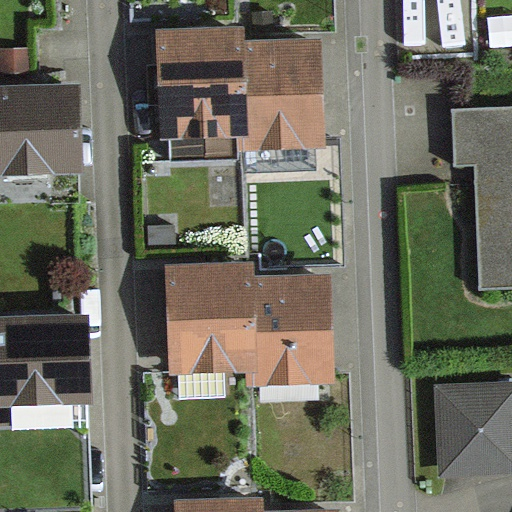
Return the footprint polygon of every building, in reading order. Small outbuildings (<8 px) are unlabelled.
[(234,137),(231,49),(230,36),(150,39),(153,139),(234,137)] [(312,47),(231,49),(234,137),(234,152),(316,149),(312,47)] [(63,92),(0,95),(0,181),(68,178),(63,92)] [(511,108),(454,110),(456,169),(474,169),(477,288),(511,286),(511,108)] [(246,372),(243,285),(243,272),(162,275),(165,375),(246,372)] [(325,282),(243,285),(246,372),(247,387),(328,385),(325,282)] [(73,323),(0,323),(0,414),(40,414),(40,389),(74,388),(73,323)] [(511,389),(446,393),(450,471),(511,467),(511,389)] [(252,511),(252,500),(171,503),(171,511),(252,511)]
